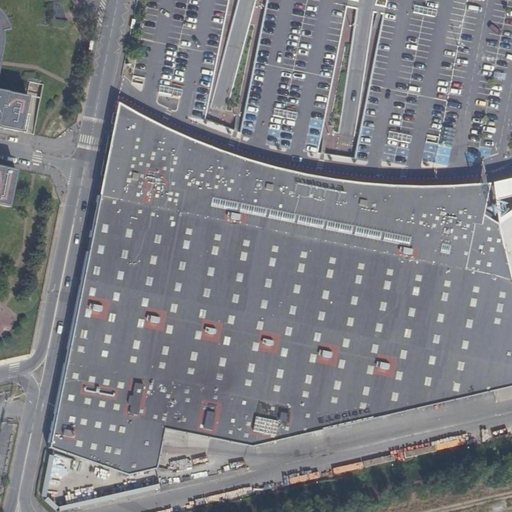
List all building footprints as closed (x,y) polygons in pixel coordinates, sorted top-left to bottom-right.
[(0,128),(20,133),(27,96),(0,90),(0,45),(0,46),(0,43),(0,32),(7,31),(2,19),(0,16),(0,128)] [(270,176),(241,168),(234,166),(220,162),(203,155),(186,148),(183,147),(181,146),(176,142),(170,137),(166,135),(163,133),(154,128),(145,125),(141,124),(132,124),(125,117),(121,115),(120,122),(120,128),(120,132),(114,144),(112,151),(109,161),(107,175),(105,186),(105,195),(97,193),(46,447),(125,475),(154,469),(161,429),(245,446),(492,390),(480,331),(511,322),(511,299),(494,220),(484,214),(475,209),(478,193),(472,192),(463,192),(454,193),(448,194),(439,197),(431,200),(424,203),(412,210),(411,217),(406,216),(405,213),(403,210),(401,209),(400,208),(397,209),(394,211),(392,212),(391,214),(386,213),(389,195),(377,194),(352,191),(333,189),(318,186),(294,182),(270,176)] [(0,206),(8,208),(15,169),(0,166),(0,206)] [(511,210),(497,221),(494,220),(511,299),(511,210)] [(511,322),(480,331),(492,390),(511,384),(511,322)] [(511,387),(494,391),(496,401),(511,398),(511,387)] [(154,469),(245,446),(161,429),(154,469)]
